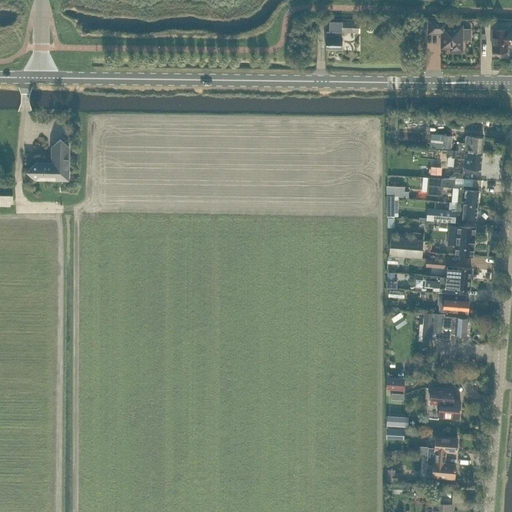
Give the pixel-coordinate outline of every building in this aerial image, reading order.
[(446,25),(446,20),(428,20),(428,33),(441,33),(441,47),(450,47),(450,50),(462,50),(462,38),(470,39),(470,29),(462,28),(462,25),(446,25)] [(360,33),(360,23),(329,22),(329,32),(326,32),(326,50),(341,50),(342,33),(360,33)] [(511,31),(508,31),(508,29),(492,29),(492,50),(507,51),(507,42),(511,42),(511,43),(511,31)] [(397,143),(397,115),(388,114),(387,143),(397,143)] [(424,132),(422,146),(442,148),(443,145),(451,146),(452,135),(424,132)] [(458,149),(482,152),(483,135),(466,134),(466,142),(459,141),(458,149)] [(68,179),(69,146),(61,138),(52,146),(56,150),(56,162),(36,162),(27,170),(36,179),(43,171),(56,171),(56,179),(68,179)] [(455,150),(454,165),(461,166),(467,166),(480,168),(482,152),(458,149),(458,150),(455,149),(455,150)] [(423,176),(422,190),(427,190),(427,194),(441,195),(442,186),(453,187),(452,201),(453,202),(461,202),(477,204),(478,190),(478,186),(464,184),(455,184),(455,178),(444,177),(444,178),(428,177),(423,176)] [(402,186),(387,185),(387,195),(395,195),(408,196),(409,190),(407,190),(402,190),(402,186)] [(387,195),(387,215),(398,215),(398,196),(395,195),(387,195)] [(450,204),(449,209),(452,209),(452,211),(456,211),(455,215),(461,216),(463,216),(473,217),(476,217),(477,204),(461,202),(453,202),(452,201),(451,201),(450,201),(450,202),(450,203),(450,204)] [(434,214),(434,220),(442,220),(451,221),(455,221),(455,215),(456,211),(452,211),(452,209),(449,209),(434,208),(434,214)] [(449,224),(448,243),(456,244),(456,254),(473,255),(474,246),(474,235),(475,226),(458,225),(449,224)] [(479,245),(489,246),(490,228),(480,227),(479,245)] [(422,256),(423,239),(390,237),(389,253),(422,256)] [(445,267),(446,261),(427,259),(426,265),(445,267)] [(448,265),(447,276),(471,278),(472,268),(448,265)] [(426,275),(425,285),(433,286),(432,291),(441,291),(441,292),(453,293),(454,287),(470,288),(471,278),(447,276),(426,275)] [(407,293),(408,285),(391,284),(391,292),(407,293)] [(441,292),(440,303),(444,305),(443,311),(468,313),(469,300),(463,300),(463,294),(466,294),(453,293),(441,292)] [(394,311),(396,317),(406,312),(404,307),(394,311)] [(444,313),(443,313),(424,312),(422,336),(431,337),(451,339),(451,332),(466,334),(467,318),(444,316),(444,313)] [(403,378),(387,377),(387,388),(399,389),(399,385),(403,385),(403,378)] [(447,399),(448,388),(432,387),(431,398),(440,398),(439,416),(459,417),(460,408),(461,406),(460,406),(460,403),(453,403),(453,399),(447,399)] [(388,428),(387,436),(399,437),(400,429),(388,428)] [(456,451),(457,437),(436,435),(435,447),(428,446),(427,455),(441,456),(442,450),(456,451)] [(441,462),(441,456),(427,455),(426,463),(433,464),(432,475),(454,477),(455,463),(441,462)] [(394,469),(388,469),(387,479),(402,480),(402,473),(394,473),(394,469)] [(409,485),(391,484),(391,492),(409,492),(409,485)] [(451,511),(452,503),(434,501),(433,511),(451,511)]
